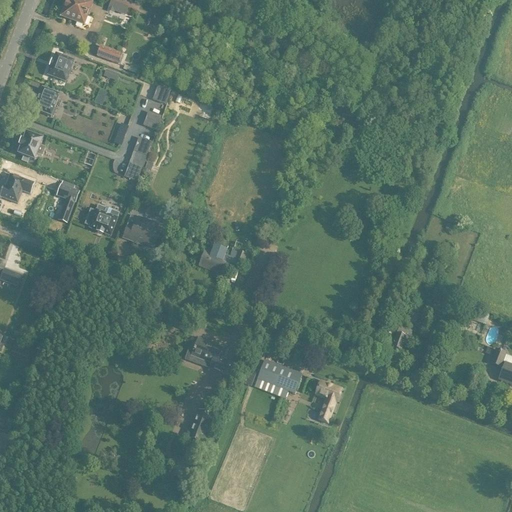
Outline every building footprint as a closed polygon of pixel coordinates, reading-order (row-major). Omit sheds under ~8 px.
[(85,26),(93,3),(84,0),(67,0),(61,17),(85,26)] [(119,65),(122,55),(100,48),(97,57),(119,65)] [(66,82),(74,61),(56,54),(53,61),(52,61),(50,67),(51,67),(48,75),(66,82)] [(129,58),(126,64),(139,69),(141,64),(129,58)] [(106,70),(104,76),(117,81),(119,75),(106,70)] [(109,97),(110,88),(103,86),(101,96),(109,97)] [(158,86),(153,100),(166,104),(171,91),(158,86)] [(54,108),(59,96),(43,90),(42,89),(34,111),(35,111),(51,117),(52,116),(53,116),(56,109),(54,108)] [(148,112),(143,125),(156,130),(161,117),(148,112)] [(123,140),(130,123),(124,121),(118,138),(123,140)] [(26,133),(18,154),(35,160),(37,154),(42,155),(45,148),(40,146),(43,139),(26,133)] [(152,143),(139,138),(134,151),(147,156),(152,143)] [(151,170),(154,164),(148,161),(145,168),(151,170)] [(125,177),(137,182),(142,168),(129,164),(125,177)] [(40,167),(37,178),(53,182),(55,171),(40,167)] [(3,186),(0,194),(0,196),(17,203),(22,191),(30,194),(35,183),(10,174),(5,186),(3,186)] [(61,185),(57,196),(66,200),(58,220),(67,223),(75,203),(75,204),(80,192),(61,185)] [(111,236),(117,218),(119,213),(98,205),(96,212),(91,210),(85,224),(90,226),(89,228),(97,231),(96,232),(103,234),(103,233),(111,236)] [(131,216),(123,238),(136,243),(137,241),(143,243),(142,245),(143,243),(154,247),(162,226),(138,216),(137,218),(131,216)] [(205,251),(199,266),(225,276),(230,263),(232,263),(232,264),(244,268),(248,256),(237,251),(232,250),(230,256),(226,255),(227,250),(214,245),(211,253),(205,251)] [(1,278),(0,279),(18,286),(22,276),(4,269),(3,271),(1,278)] [(398,302),(396,309),(395,309),(386,333),(393,336),(397,324),(401,325),(405,314),(407,315),(410,306),(398,302)] [(483,323),(487,314),(480,311),(477,321),(483,323)] [(511,328),(506,326),(503,334),(511,337),(511,328)] [(397,333),(392,347),(401,350),(403,343),(410,346),(414,337),(411,335),(412,332),(399,327),(397,333)] [(227,359),(219,356),(222,350),(205,344),(206,342),(199,339),(192,356),(211,363),(208,370),(221,375),(227,359)] [(511,384),(511,364),(502,361),(506,352),(495,348),(490,363),(503,368),(498,379),(511,384)] [(258,380),(255,387),(285,399),(288,391),(295,394),(301,377),(265,362),(258,380)] [(316,395),(326,399),(318,422),(327,425),(336,403),(337,403),(342,390),(322,382),(316,395)] [(212,415),(198,410),(187,439),(202,444),(212,415)] [(171,463),(167,474),(186,481),(187,478),(190,470),(171,463)]
